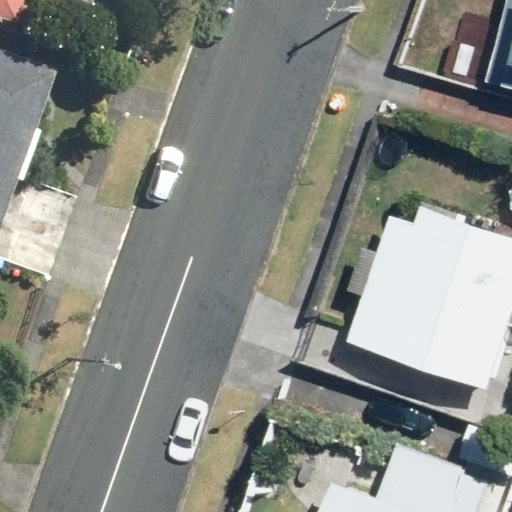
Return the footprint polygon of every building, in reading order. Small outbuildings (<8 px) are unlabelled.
[(0,0),(0,11),(18,17),(23,0),(0,0)] [(511,0),(507,0),(484,83),(511,90),(511,0)] [(0,45),(0,231),(57,64),(0,45)] [(511,248),(473,236),(426,218),(419,234),(394,224),(345,351),(427,382),(490,396),(511,329),(511,248)] [(485,511),(495,487),(395,447),(370,509),(327,492),(318,511),(485,511)]
